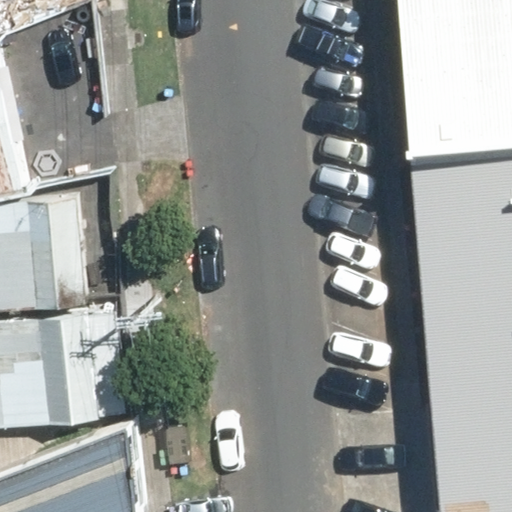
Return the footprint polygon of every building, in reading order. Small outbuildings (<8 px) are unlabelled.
[(511,0),(412,0),(424,151),(511,143),(511,0)] [(0,188),(30,182),(2,30),(0,30),(0,188)] [(511,511),(511,143),(424,151),(454,511),(511,511)] [(0,300),(94,291),(84,189),(0,197),(0,300)] [(0,420),(137,411),(128,301),(0,312),(0,420)] [(0,511),(147,511),(137,411),(0,465),(0,511)]
